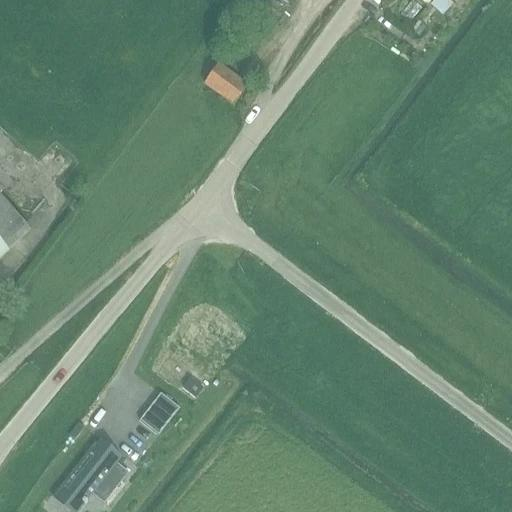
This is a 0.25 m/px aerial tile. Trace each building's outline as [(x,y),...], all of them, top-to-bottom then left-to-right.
[(204,85),(234,106),(248,86),(218,65),(204,85)] [(0,194),(2,193),(0,191),(0,258),(31,232),(0,195),(0,194)] [(192,379),(184,389),(195,398),(202,389),(203,388),(192,379)] [(161,395),(149,410),(168,425),(180,410),(161,395)] [(122,483),(129,474),(117,464),(121,459),(122,459),(120,457),(111,449),(101,443),(99,441),(99,442),(92,450),(55,497),(53,500),(55,501),(63,510),(66,511),(80,511),(87,504),(87,503),(92,496),(95,498),(104,505),(105,504),(122,483)]
